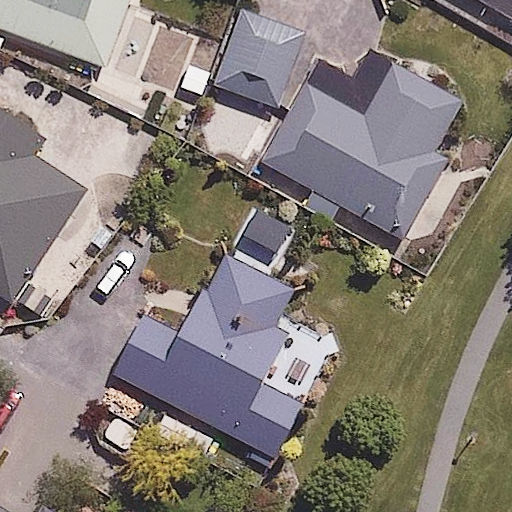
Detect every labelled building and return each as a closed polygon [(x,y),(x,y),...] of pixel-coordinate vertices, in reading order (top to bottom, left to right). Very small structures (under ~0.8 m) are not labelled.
[(0,0),(0,22),(105,64),(130,0),(0,0)] [(511,0),(485,0),(511,14),(511,0)] [(303,28),(239,6),(213,78),(277,101),(303,28)] [(463,101),(390,59),(363,107),(308,75),(264,152),(410,236),(454,160),(435,149),(463,101)] [(0,291),(14,300),(85,184),(32,151),(43,134),(0,107),(0,291)] [(150,312),(119,367),(273,453),(306,395),(266,373),(291,328),(277,320),(295,286),(219,243),(173,325),(150,312)] [(29,511),(0,492),(0,511),(29,511)]
